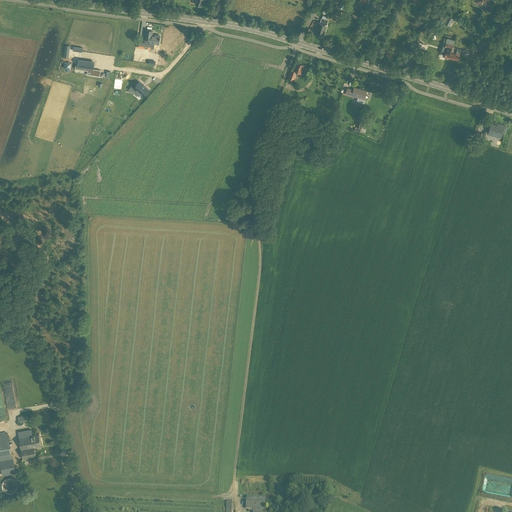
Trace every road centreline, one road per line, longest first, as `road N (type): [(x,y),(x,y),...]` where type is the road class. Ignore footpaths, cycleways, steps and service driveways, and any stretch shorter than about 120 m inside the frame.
road 1 (secondary): [(511,109),(261,32),(47,0)]
road 2 (unclassified): [(68,461),(48,365),(0,318)]
road 3 (track): [(235,495),(77,490)]
